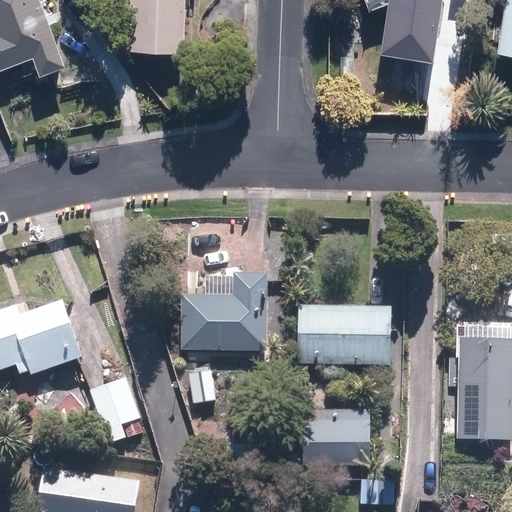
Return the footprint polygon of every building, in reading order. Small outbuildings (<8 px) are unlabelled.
[(67,64),(42,0),(0,0),(0,68),(34,55),(42,74),(67,64)] [(187,0),(131,0),(130,48),(186,50),(187,0)] [(434,58),(443,0),(389,0),(382,50),(434,58)] [(511,53),(511,0),(504,0),(497,51),(511,53)] [(182,295),(181,352),(270,353),(271,276),(234,275),(234,296),(182,295)] [(21,307),(0,313),(0,371),(19,365),(22,375),(32,372),(33,376),(83,359),(65,304),(24,317),(21,307)] [(392,309),(300,306),(298,364),(391,366),(392,309)] [(511,342),(460,340),(457,440),(511,441),(511,342)] [(217,401),(212,371),(190,374),(195,404),(217,401)] [(127,378),(90,392),(110,445),(146,431),(127,378)] [(372,468),(372,412),(303,412),(303,468),(372,468)] [(45,468),(38,511),(136,511),(141,482),(45,468)]
